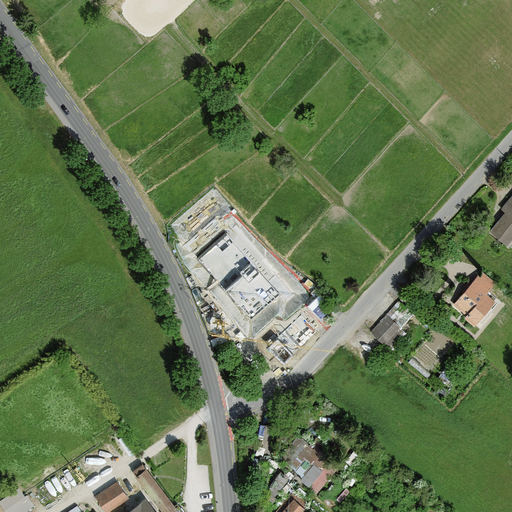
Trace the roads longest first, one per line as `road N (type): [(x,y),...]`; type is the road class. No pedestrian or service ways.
road 1 (secondary): [(219,417),(189,312),(161,251),(0,13)]
road 2 (unclassified): [(219,417),(294,380),(511,140)]
